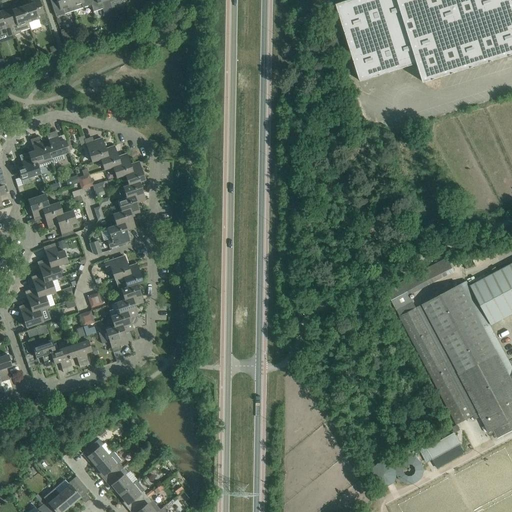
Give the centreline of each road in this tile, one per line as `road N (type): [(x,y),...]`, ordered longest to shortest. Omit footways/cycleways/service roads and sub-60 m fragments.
road 1 (residential): [(28,384),(68,384),(146,352),(155,169),(149,149),(123,130),(61,114),(21,122)]
road 2 (secondary): [(231,0),(225,368)]
road 3 (secondary): [(261,367),(267,0)]
road 4 (secondary): [(258,511),(261,367)]
road 5 (secondary): [(225,368),(223,511)]
